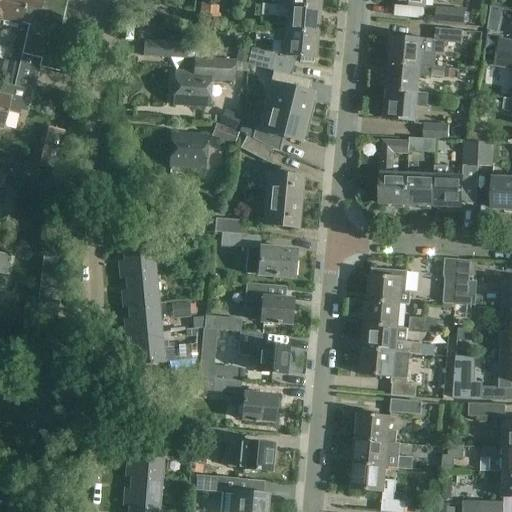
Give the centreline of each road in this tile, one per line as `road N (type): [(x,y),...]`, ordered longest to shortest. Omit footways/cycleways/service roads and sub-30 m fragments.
road 1 (residential): [(82,511),(95,352),(96,0)]
road 2 (residential): [(312,511),(336,242)]
road 3 (residential): [(336,242),(357,0)]
road 4 (residential): [(511,252),(336,242)]
